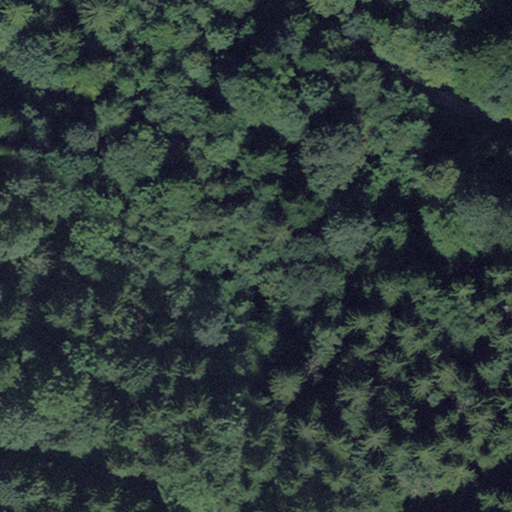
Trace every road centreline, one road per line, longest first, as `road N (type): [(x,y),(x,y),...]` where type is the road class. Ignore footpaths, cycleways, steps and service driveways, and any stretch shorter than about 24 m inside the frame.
road 1 (track): [(287,0),(382,66),(511,129)]
road 2 (track): [(0,423),(213,511)]
